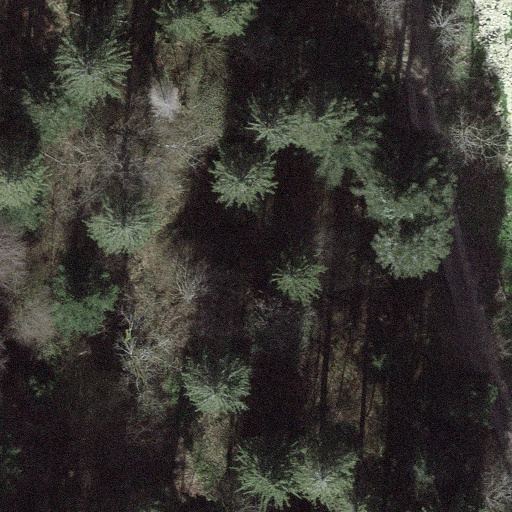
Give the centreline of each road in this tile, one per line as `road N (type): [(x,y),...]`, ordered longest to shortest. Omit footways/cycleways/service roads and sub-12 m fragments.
road 1 (track): [(35,0),(80,168),(202,511)]
road 2 (track): [(511,411),(445,206),(412,0)]
road 3 (track): [(0,366),(10,511)]
